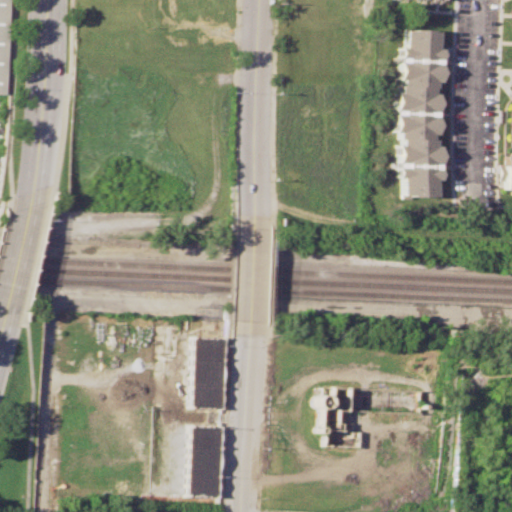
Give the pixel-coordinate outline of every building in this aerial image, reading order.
[(390,132),(391,90),(397,90),(397,84),(400,84),(401,79),(395,78),(396,47),(402,47),(402,28),(434,29),(434,47),(438,47),(437,79),(433,79),(432,85),(429,85),(429,93),(433,93),(432,132),(427,132),(427,138),(431,139),(431,145),(436,145),(435,179),(428,178),(428,195),(394,195),(394,177),(390,177),(390,143),(397,143),(397,138),(393,138),(393,132),(390,132)] [(496,179),(497,163),(502,163),(502,155),(509,155),(509,151),(511,151),(511,194),(507,194),(508,188),(500,188),(501,179),(496,179)] [(186,336),(219,336),(217,409),(183,407),(186,336)] [(315,445),(352,446),(353,429),(348,429),(348,422),(335,422),(336,410),(420,413),(421,408),(426,406),(421,401),(421,390),(316,387),(317,393),(308,399),(311,408),(316,410),(315,425),(311,430),(315,434),(315,445)] [(183,426),(215,427),(214,498),(182,496),(183,426)]
